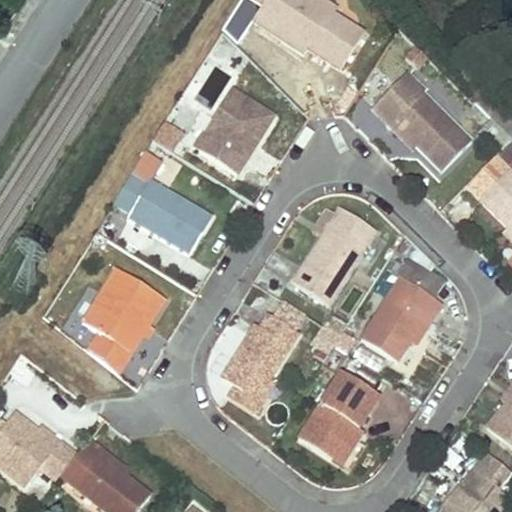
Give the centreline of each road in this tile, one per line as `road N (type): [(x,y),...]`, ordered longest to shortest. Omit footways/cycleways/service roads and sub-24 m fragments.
road 1 (residential): [(374,511),(483,349),(489,317),(472,279),(373,178),(328,169),(295,184)]
road 2 (residential): [(295,184),(188,348),(185,384),(197,417),(319,511)]
road 3 (unclassified): [(0,104),(66,0)]
